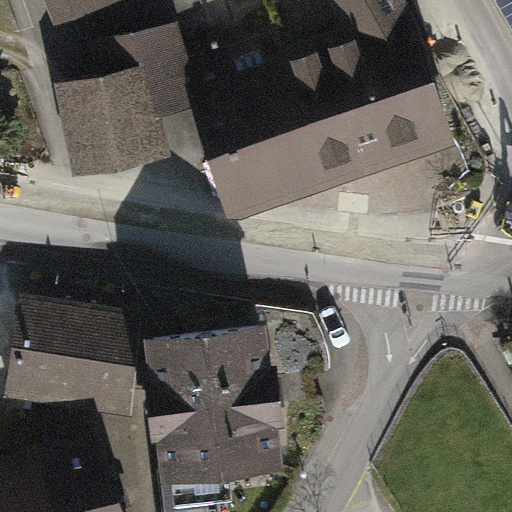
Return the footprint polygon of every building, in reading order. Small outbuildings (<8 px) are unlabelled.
[(51,0),(59,19),(107,0),(51,0)] [(175,47),(224,195),(237,196),(451,126),(421,37),(401,0),(271,0),(279,23),(231,39),(228,30),(175,47)] [(511,0),(503,0),(511,14),(511,0)] [(96,42),(104,80),(63,89),(80,163),(167,143),(160,108),(182,103),(165,26),(96,42)] [(126,407),(141,302),(20,285),(5,390),(126,407)] [(265,365),(260,324),(155,336),(160,376),(154,377),(160,429),(166,429),(170,463),(160,464),(165,511),(221,511),(216,461),(275,455),(271,415),(278,414),(277,404),(307,400),(304,371),(273,375),(272,365),(265,365)] [(34,436),(53,511),(123,511),(119,500),(92,422),(34,436)] [(0,511),(53,511),(34,436),(0,444),(0,511)]
